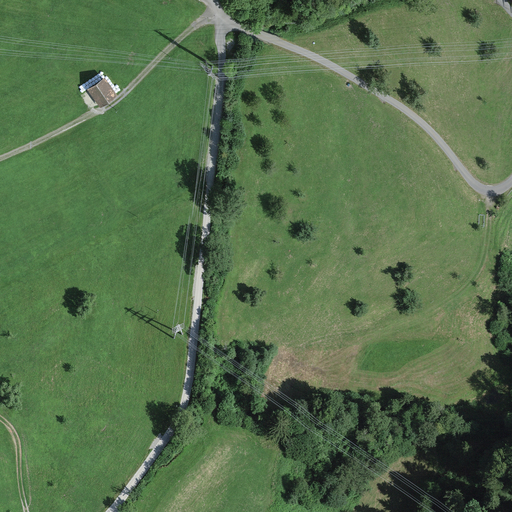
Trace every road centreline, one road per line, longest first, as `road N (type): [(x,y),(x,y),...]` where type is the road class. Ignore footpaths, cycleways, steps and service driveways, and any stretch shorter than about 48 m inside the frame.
road 1 (track): [(226,21),(183,408),(109,511)]
road 2 (unclassified): [(214,0),(226,21),(322,60),(408,111),(477,185),(495,190),(511,179)]
road 3 (track): [(218,10),(116,100),(0,158)]
